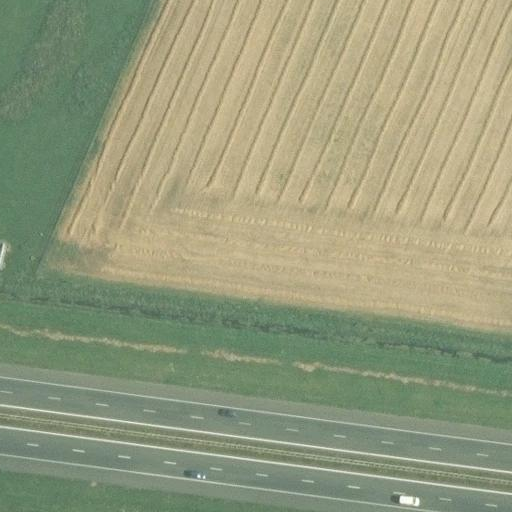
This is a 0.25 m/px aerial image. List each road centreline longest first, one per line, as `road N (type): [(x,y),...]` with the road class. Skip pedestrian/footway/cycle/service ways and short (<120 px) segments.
road 1 (motorway): [(511,460),(0,394)]
road 2 (motorway): [(0,446),(511,510)]
